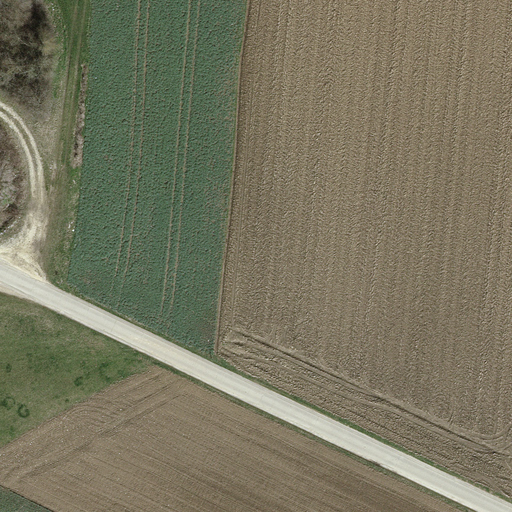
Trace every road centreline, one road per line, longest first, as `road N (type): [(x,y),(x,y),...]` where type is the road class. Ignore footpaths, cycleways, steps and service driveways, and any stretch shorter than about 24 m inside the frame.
road 1 (tertiary): [(507,511),(0,269)]
road 2 (track): [(0,277),(9,273),(31,214),(29,149),(0,111)]
